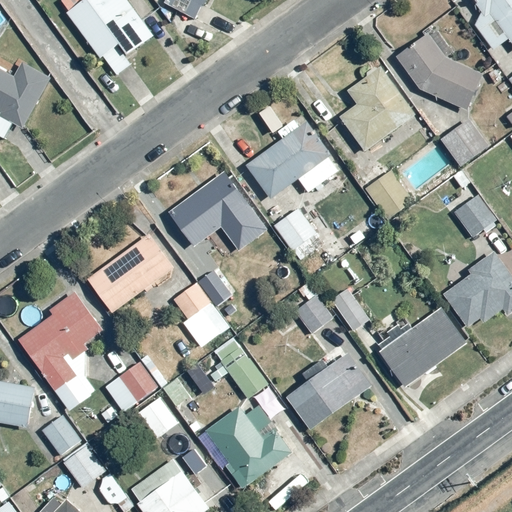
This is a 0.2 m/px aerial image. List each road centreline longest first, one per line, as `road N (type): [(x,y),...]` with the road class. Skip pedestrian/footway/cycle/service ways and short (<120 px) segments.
road 1 (residential): [(0,246),(335,0)]
road 2 (tertiary): [(372,511),(511,410)]
